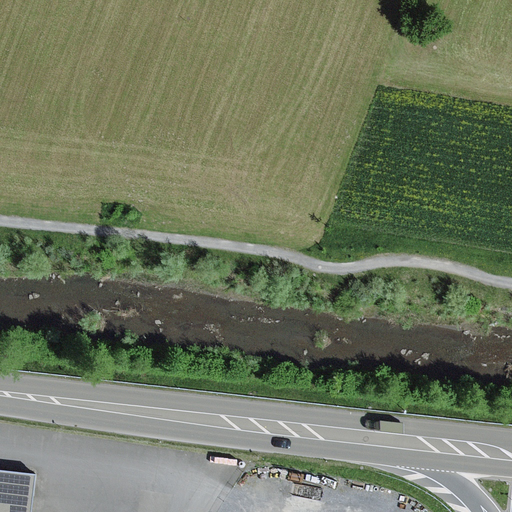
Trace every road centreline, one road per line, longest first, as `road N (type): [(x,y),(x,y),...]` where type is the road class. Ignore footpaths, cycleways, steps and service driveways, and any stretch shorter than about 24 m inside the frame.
road 1 (track): [(511,283),(380,255),(341,269),(260,249),(0,218)]
road 2 (primary): [(0,395),(392,441)]
road 3 (primary): [(392,441),(511,454)]
